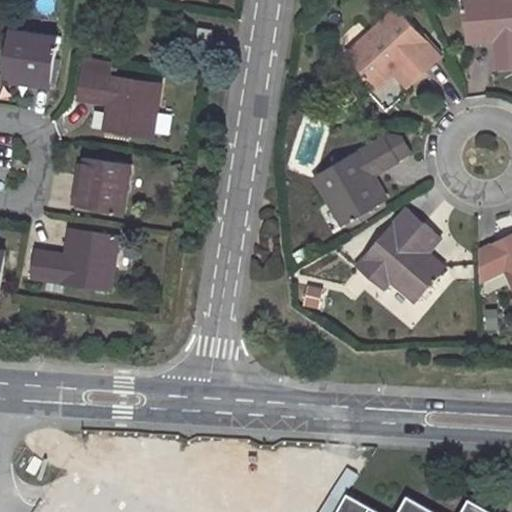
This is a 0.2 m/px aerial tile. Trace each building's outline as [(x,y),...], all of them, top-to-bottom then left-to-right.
[(497,69),(511,67),(511,0),(464,0),(468,44),(494,41),(497,69)] [(415,81),(440,57),(396,9),(347,54),(378,88),(394,73),(402,66),(415,81)] [(13,30),(5,76),(13,77),(37,81),(37,86),(50,88),(58,37),(13,30)] [(394,73),(408,88),(415,81),(402,66),(394,73)] [(162,84),(84,72),(80,99),(108,104),(105,130),(154,138),(162,84)] [(12,83),(37,86),(37,81),(13,77),(12,83)] [(385,140),(397,161),(409,154),(400,139),(391,137),(385,140)] [(343,225),(386,201),(373,177),(398,163),(397,161),(385,140),(384,139),(315,179),(343,225)] [(84,165),(81,190),(76,189),(73,204),(124,212),(132,165),(86,158),(84,165)] [(81,190),(84,165),(79,165),(76,189),(81,190)] [(414,303),(445,268),(429,254),(421,247),(433,233),(406,210),(365,260),(393,285),(414,303)] [(33,280),(111,292),(119,237),(69,230),(65,256),(37,252),(33,280)] [(429,254),(441,240),(433,233),(421,247),(429,254)] [(511,284),(511,235),(492,245),(511,284)] [(358,269),(386,293),(393,285),(365,260),(358,269)] [(143,511),(82,477),(61,511),(143,511)] [(340,511),(482,511),(470,505),(466,511),(426,511),(409,502),(403,511),(370,511),(348,499),(340,511)]
